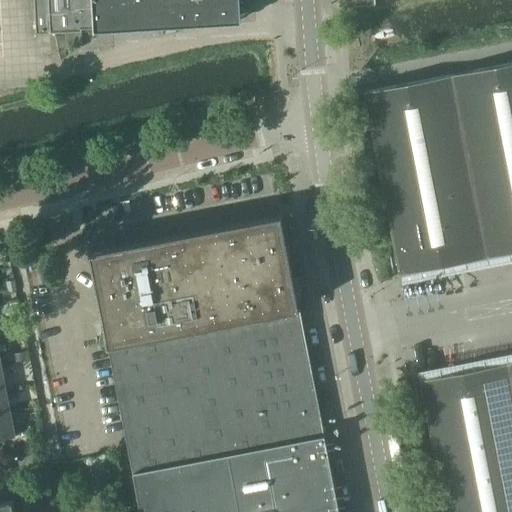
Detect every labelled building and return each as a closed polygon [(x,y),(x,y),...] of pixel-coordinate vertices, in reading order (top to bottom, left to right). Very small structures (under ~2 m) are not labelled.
[(34,0),(36,30),(35,30),(35,32),(80,29),(80,27),(93,26),(93,29),(238,20),(236,0),(34,0)] [(511,251),(511,62),(452,75),(487,257),(511,251)] [(487,257),(452,75),(363,92),(399,274),(487,257)] [(109,347),(299,310),(281,216),(90,252),(109,347)] [(14,280),(7,281),(9,292),(16,290),(14,280)] [(18,299),(8,301),(11,315),(20,313),(18,299)] [(338,511),(330,468),(324,435),(299,310),(109,347),(140,511),(338,511)] [(23,325),(14,326),(17,338),(25,337),(23,325)] [(25,352),(15,354),(16,361),(27,359),(25,352)] [(511,511),(511,387),(507,362),(419,379),(444,511),(511,511)] [(0,414),(10,412),(6,389),(0,389),(0,414)] [(10,412),(0,414),(0,438),(10,436),(15,436),(10,412)] [(0,511),(13,511),(11,500),(0,502),(0,511)]
